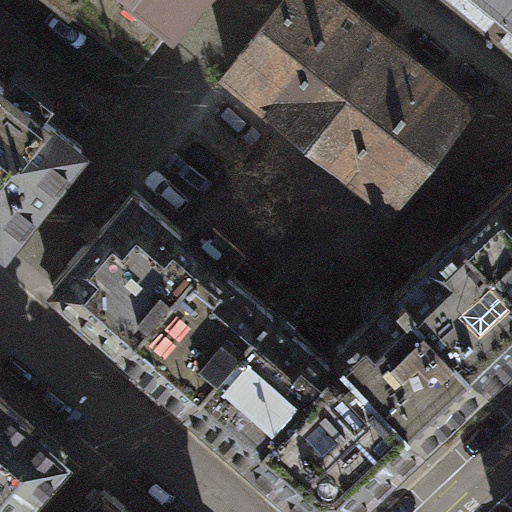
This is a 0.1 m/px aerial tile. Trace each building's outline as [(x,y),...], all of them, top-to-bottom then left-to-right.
[(196,0),(29,0),(118,63),(134,46),(145,55),(176,16),(181,20),(196,0)] [(464,95),(342,0),(280,0),(228,68),(390,194),(464,95)] [(500,0),(479,0),(492,10),(500,0)] [(511,0),(500,0),(492,10),(511,26),(511,0)] [(103,154),(0,70),(0,245),(17,260),(103,154)] [(511,175),(461,226),(511,283),(511,175)] [(51,283),(119,342),(200,248),(132,190),(51,283)] [(511,283),(461,226),(396,290),(483,377),(511,349),(511,283)] [(119,342),(184,398),(265,304),(200,248),(119,342)] [(483,377),(396,290),(334,349),(352,364),(421,432),(483,377)] [(184,398),(249,454),(326,365),(330,360),(265,304),(184,398)] [(326,365),(249,454),(311,507),(345,509),(421,432),(352,364),(339,373),(326,365)] [(16,405),(0,391),(0,511),(12,511),(68,449),(16,405)] [(78,511),(137,511),(104,482),(78,511)]
